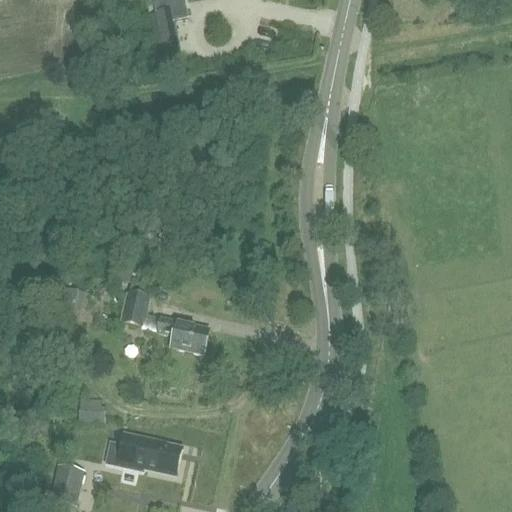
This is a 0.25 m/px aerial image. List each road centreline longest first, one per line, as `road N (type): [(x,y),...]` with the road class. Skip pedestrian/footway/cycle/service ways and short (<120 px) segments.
road 1 (track): [(328,102),(25,152)]
road 2 (tertiary): [(254,511),(304,436),(323,389),(324,299)]
road 3 (tertiary): [(325,121),(305,206),(324,299)]
road 4 (tertiary): [(324,299),(325,121)]
